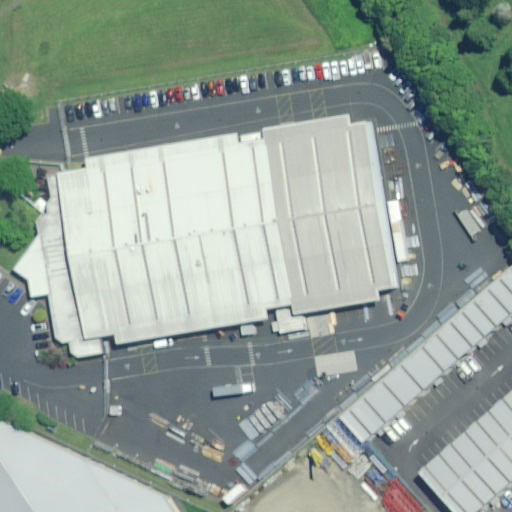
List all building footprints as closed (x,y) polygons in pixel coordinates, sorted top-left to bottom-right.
[(25,18),(34,73),(106,62),(107,72),(192,60),(182,0),(119,0),(120,4),(25,18)] [(305,0),(312,47),(358,41),(352,0),(305,0)] [(362,126),(55,175),(62,218),(31,222),(34,238),(10,270),(25,282),(27,298),(43,296),(53,354),(390,300),(362,126)] [(511,313),(511,267),(334,423),(359,451),(511,313)] [(511,392),(424,470),(460,511),(481,511),(511,485),(511,392)] [(323,404),(314,394),(294,412),(303,422),(323,404)] [(8,411),(0,416),(0,511),(189,511),(176,493),(8,411)]
